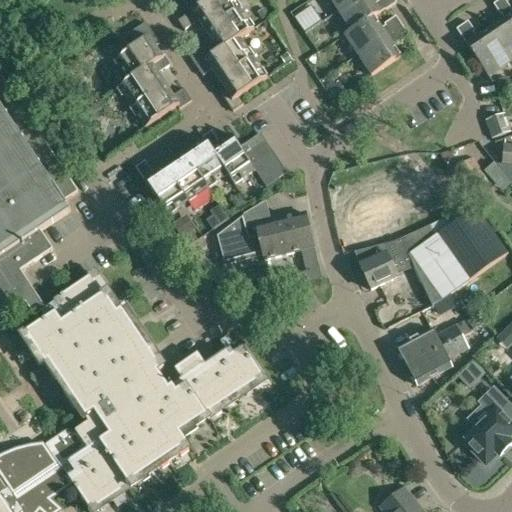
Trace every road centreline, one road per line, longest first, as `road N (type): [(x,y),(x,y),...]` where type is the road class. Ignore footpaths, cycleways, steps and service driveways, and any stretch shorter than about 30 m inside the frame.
road 1 (residential): [(315,164),(429,87),(453,51),(433,13),(442,0)]
road 2 (residential): [(284,341),(235,315),(204,326),(130,229),(102,226)]
road 3 (residential): [(215,484),(215,465),(313,392),(304,363),(284,341)]
road 4 (residential): [(269,511),(367,430),(405,414)]
road 5 (residential): [(349,297),(320,212),(315,164)]
road 6 (residential): [(405,414),(349,297)]
road 7 (residential): [(473,511),(439,482),(405,414)]
